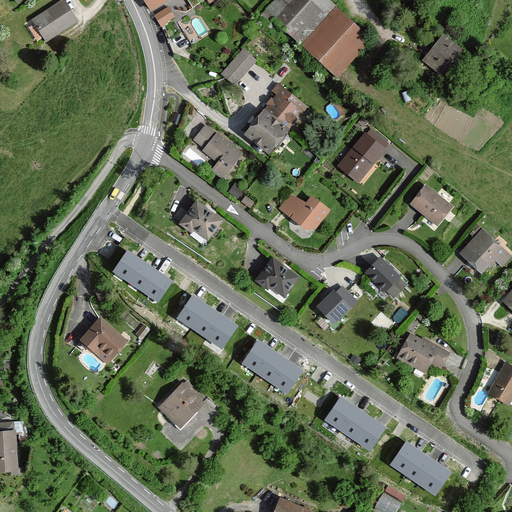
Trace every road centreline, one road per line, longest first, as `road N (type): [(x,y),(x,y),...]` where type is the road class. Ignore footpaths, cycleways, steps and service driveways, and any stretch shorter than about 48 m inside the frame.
road 1 (residential): [(511,456),(459,412),(475,360),(474,325),(456,291),(416,248),(377,239),(323,260),(302,259),(143,142)]
road 2 (residential): [(476,468),(107,209)]
road 3 (secondary): [(107,209),(47,308),(38,374),(69,432),(163,511)]
road 4 (residential): [(143,142),(123,145),(0,314)]
road 5 (secondary): [(132,0),(152,65),(143,142)]
